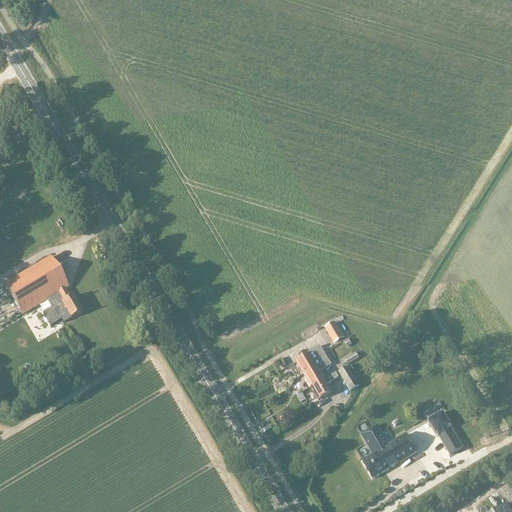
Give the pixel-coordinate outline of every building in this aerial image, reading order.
[(70,319),(82,313),(72,297),(70,298),(65,290),(68,288),(50,258),(4,285),(22,315),(58,294),(63,303),(61,304),(70,319)] [(334,322),(330,324),(324,328),(333,344),(344,338),(334,322)] [(303,375),(328,361),(324,355),(325,355),(320,346),(308,353),(309,355),(296,363),(303,375)] [(348,364),(358,358),(355,353),(345,359),(348,364)] [(311,388),(324,380),(319,372),(331,366),(328,361),(303,375),(311,388)] [(347,368),(338,373),(350,392),(358,387),(347,368)] [(318,401),(332,393),(331,392),(331,393),(327,385),(338,378),(335,373),(324,380),(311,388),(318,401)] [(428,422),(436,435),(437,434),(450,455),(462,449),(449,428),(450,427),(442,414),(428,422)] [(397,464),(416,453),(406,435),(389,446),(377,426),(361,436),(373,455),(362,462),(372,479),(389,469),(390,469),(397,465),(397,464)] [(430,511),(447,511),(442,502),(429,510),(430,511)] [(511,511),(506,502),(489,511),(511,511)]
